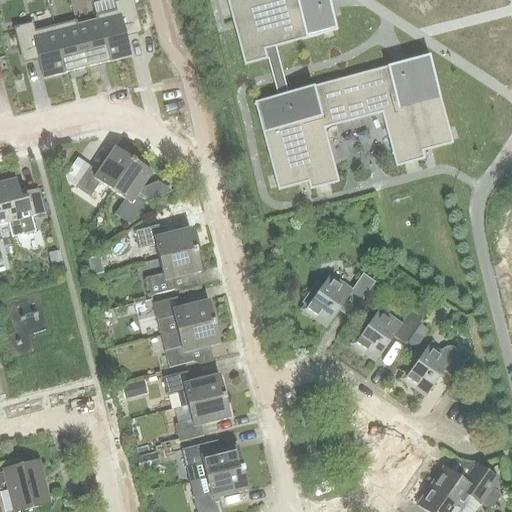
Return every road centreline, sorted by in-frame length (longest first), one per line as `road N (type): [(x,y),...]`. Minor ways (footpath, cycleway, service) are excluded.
road 1 (residential): [(263,383),(220,203),(204,169),(118,106),(30,128)]
road 2 (residential): [(325,511),(364,493),(398,443),(398,428),(320,368),(263,383)]
road 3 (residential): [(114,511),(100,446),(87,428),(49,419),(0,432)]
road 4 (residential): [(295,511),(263,383)]
